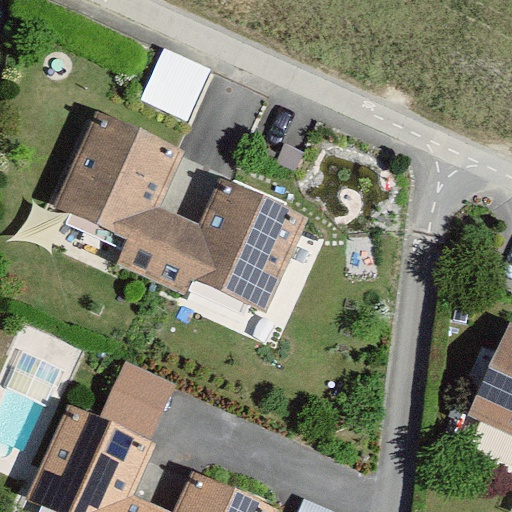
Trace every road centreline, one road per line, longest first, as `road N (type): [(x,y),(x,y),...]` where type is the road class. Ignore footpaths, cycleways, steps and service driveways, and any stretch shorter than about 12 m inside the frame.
road 1 (unclassified): [(389,511),(430,149)]
road 2 (residential): [(115,0),(430,149)]
